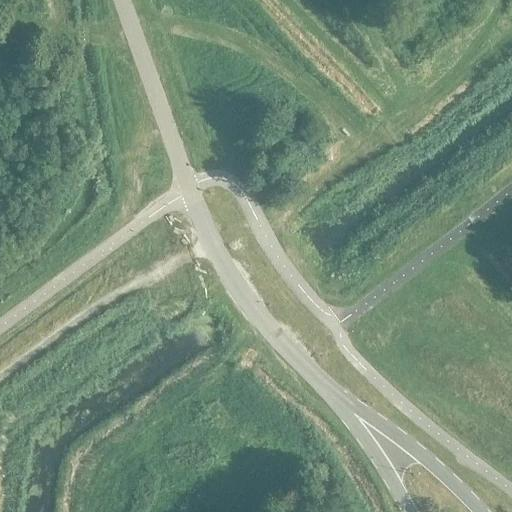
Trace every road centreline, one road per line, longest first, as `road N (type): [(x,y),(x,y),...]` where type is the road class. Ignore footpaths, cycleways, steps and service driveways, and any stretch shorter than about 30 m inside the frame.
road 1 (unclassified): [(341,402),(295,368),(220,262),(185,189),(120,0)]
road 2 (track): [(212,245),(109,296),(0,375)]
road 3 (unclassified): [(479,511),(421,457),(341,402)]
road 4 (unclassified): [(341,402),(407,511)]
